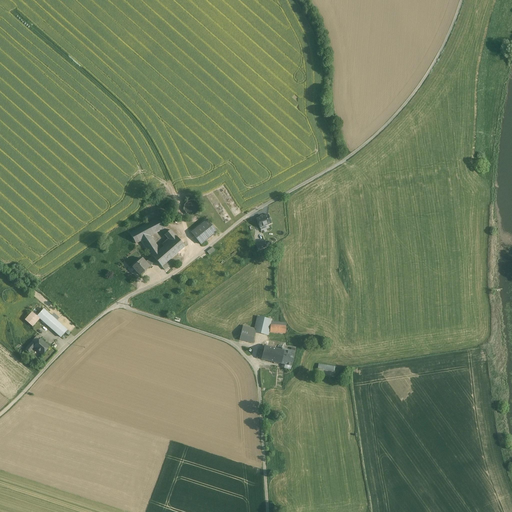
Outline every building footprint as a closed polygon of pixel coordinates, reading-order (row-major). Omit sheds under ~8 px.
[(199,211),(199,208),(199,205),(197,202),(194,201),(191,200),(188,201),(186,203),(184,205),(184,208),(184,211),(186,213),(189,215),(192,216),(195,215),(197,213),(199,211)] [(268,215),(256,219),(259,228),(271,224),(268,215)] [(159,218),(130,233),(136,244),(150,236),(165,228),(159,218)] [(216,232),(207,220),(191,233),(201,244),(216,232)] [(167,240),(161,245),(163,247),(160,250),(152,257),(156,261),(161,267),(162,267),(167,263),(185,247),(176,236),(175,237),(170,231),(165,235),(169,240),(168,241),(167,240)] [(150,236),(141,241),(151,257),(152,257),(160,250),(150,236)] [(256,244),(259,250),(272,245),(270,241),(266,243),(265,240),(256,244)] [(151,257),(145,262),(149,267),(156,261),(152,257),(151,257)] [(142,258),(133,266),(138,271),(137,272),(140,275),(149,267),(145,262),(142,258)] [(67,330),(43,309),(38,315),(37,316),(39,319),(61,337),(67,330)] [(32,312),(25,320),(32,327),(39,319),(37,316),(38,315),(37,314),(35,315),(32,312)] [(271,320),(257,316),(254,329),(256,329),(255,332),(267,335),(268,335),(270,326),(271,322),(271,320)] [(276,322),(271,322),(270,325),(270,332),(285,333),(286,323),(276,322)] [(242,329),(239,340),(253,343),(255,332),(242,329)] [(49,347),(40,339),(35,345),(34,347),(42,355),(49,347)] [(32,342),(26,349),(29,352),(34,347),(35,345),(32,342)] [(284,350),(264,346),(261,359),(281,364),(284,351),(284,350)] [(295,351),(284,349),(284,350),(284,351),(281,364),(285,365),(284,368),(290,370),(295,351)] [(318,365),(317,374),(333,376),(334,367),(318,365)]
